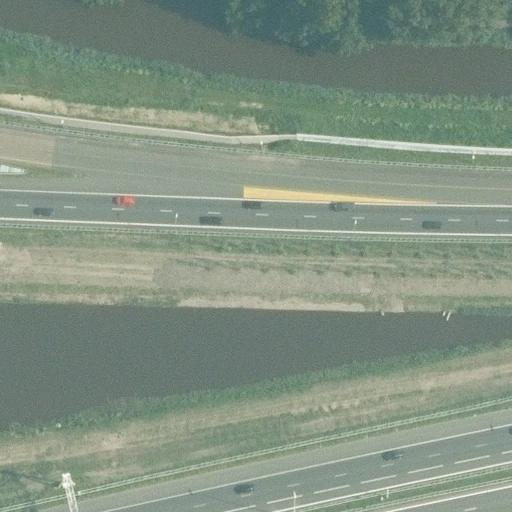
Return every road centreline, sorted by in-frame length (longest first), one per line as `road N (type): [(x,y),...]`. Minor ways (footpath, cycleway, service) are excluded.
road 1 (track): [(0,77),(511,120)]
road 2 (motorway): [(487,222),(248,180),(0,149)]
road 3 (motorway): [(487,222),(0,207)]
road 4 (motorway): [(511,447),(207,511)]
